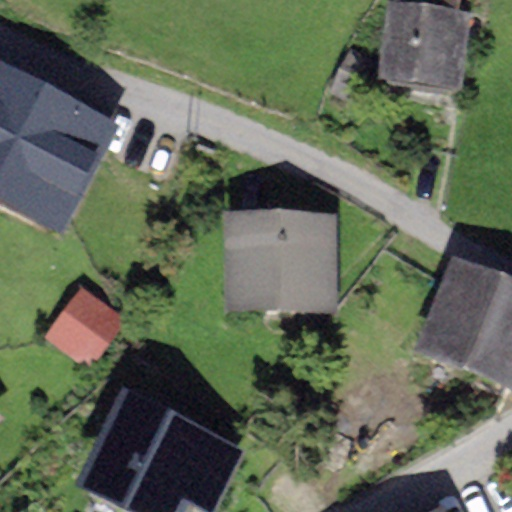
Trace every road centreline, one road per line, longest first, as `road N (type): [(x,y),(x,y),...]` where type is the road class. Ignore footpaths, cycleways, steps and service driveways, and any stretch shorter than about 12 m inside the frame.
road 1 (residential): [(511,274),(290,150),(0,38)]
road 2 (residential): [(511,431),(367,511)]
